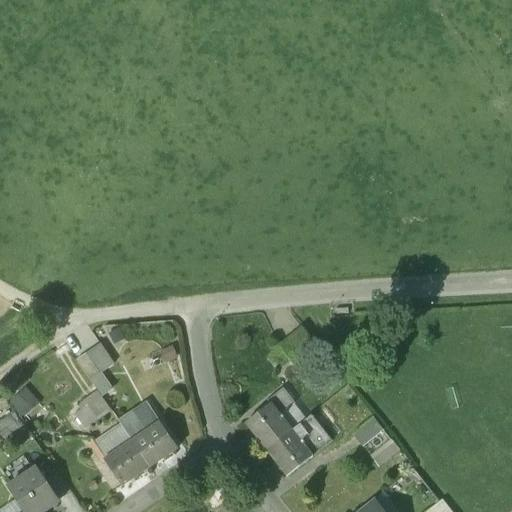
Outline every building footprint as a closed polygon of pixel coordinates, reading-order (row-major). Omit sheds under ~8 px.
[(308,334),(285,352),(300,370),(310,362),(316,369),(329,359),(308,334)] [(109,379),(95,359),(85,366),(98,386),(109,379)] [(276,410),(252,428),(273,455),(298,436),(286,420),(301,409),(290,394),(273,407),(276,410)] [(8,428),(16,441),(31,433),(23,419),(8,428)] [(298,436),(273,455),(294,481),(339,446),(318,420),(298,436)] [(381,420),(360,436),(387,470),(407,454),(381,420)] [(167,427),(140,446),(158,472),(185,453),(167,427)] [(140,446),(111,465),(129,491),(158,472),(140,446)] [(44,474),(18,492),(31,511),(57,511),(66,506),(44,474)] [(428,494),(413,505),(418,511),(421,511),(434,502),(428,494)]
